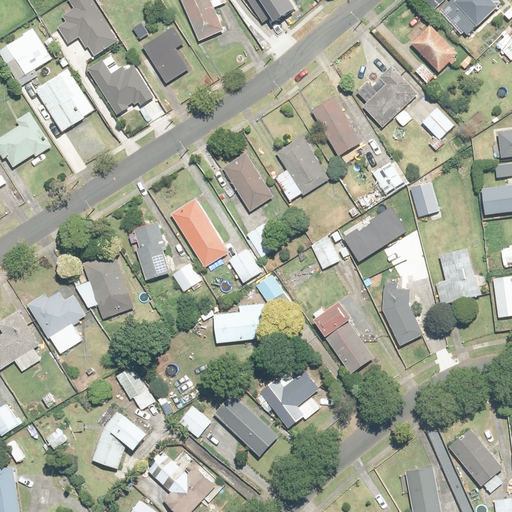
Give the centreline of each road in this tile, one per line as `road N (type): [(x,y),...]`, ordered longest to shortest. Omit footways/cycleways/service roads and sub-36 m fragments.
road 1 (residential): [(0,252),(264,81),(361,0)]
road 2 (residential): [(286,511),(328,461),(390,415),(454,382),(511,366)]
